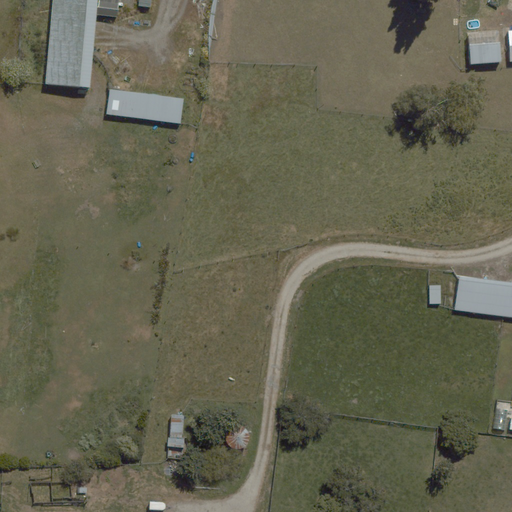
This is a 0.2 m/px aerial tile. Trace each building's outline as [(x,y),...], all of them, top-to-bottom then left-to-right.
[(54,0),(47,83),(88,87),(95,0),(54,0)] [(497,30),(470,31),(471,61),(499,59),(497,30)] [(110,87),(108,112),(182,119),(185,95),(110,87)] [(511,278),(460,273),(456,308),(511,313),(511,278)] [(187,414),(168,413),(167,446),(185,447),(187,414)] [(224,439),(225,441),(227,443),(228,445),(230,446),(232,447),(234,448),(236,448),(239,448),(241,447),(243,447),(245,445),(246,444),(248,442),(249,440),(249,438),(250,435),(250,433),(249,431),(248,429),(247,427),(245,425),(244,424),(241,423),(239,422),(237,422),(235,422),(233,423),(230,423),(229,425),(227,426),(226,428),(224,430),(224,432),(224,434),(224,437),(224,439)] [(407,424),(406,437),(430,439),(431,426),(407,424)]
